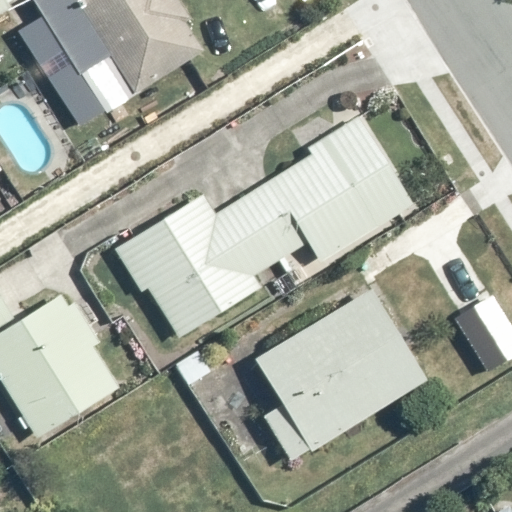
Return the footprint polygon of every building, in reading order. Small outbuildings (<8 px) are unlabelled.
[(0,0),(0,15),(14,7),(9,0),(0,0)] [(38,0),(82,77),(116,58),(137,94),(208,54),(189,20),(195,17),(185,0),(38,0)] [(203,192),(120,246),(148,290),(153,287),(185,336),(260,287),(253,276),(310,240),(324,262),(418,200),(365,119),(218,214),(203,192)] [(430,378),(376,289),(259,359),(287,405),(267,417),(293,460),(430,378)] [(0,374),(36,437),(123,387),(69,293),(18,322),(0,290),(0,374)]
